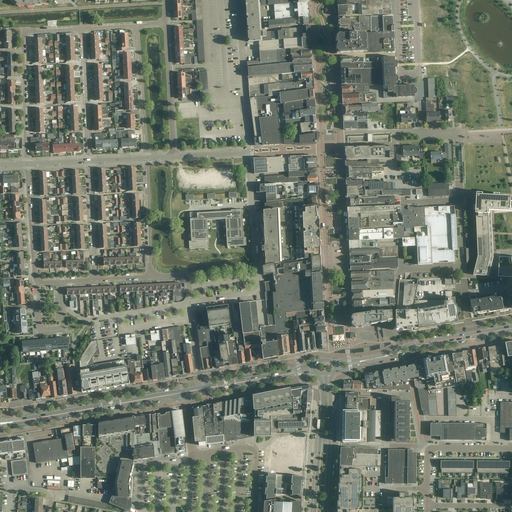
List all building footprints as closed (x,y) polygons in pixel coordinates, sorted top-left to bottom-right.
[(274,5),(275,20),(298,19),(310,18),(308,2),(294,3),(294,4),(274,5)] [(259,41),(278,40),(278,31),(266,32),(260,33),(258,3),(247,4),(247,6),(246,6),(246,14),(248,14),(248,16),(246,16),(246,17),(248,17),(248,19),(246,19),(247,27),(248,27),(249,29),(247,29),(248,36),(248,42),(259,41)] [(352,15),(391,15),(391,4),(366,5),(337,6),(338,17),(348,16),(352,16),(352,15)] [(173,18),(175,18),(182,18),(182,17),(183,17),(183,14),(190,14),(190,10),(187,10),(187,11),(174,12),(174,15),(173,15),(173,18)] [(393,16),(370,17),(371,33),(364,33),(363,34),(340,35),(340,38),(341,54),(364,53),(374,53),(387,53),(391,53),(391,52),(395,52),(394,40),(393,16)] [(360,31),(370,31),(370,17),(338,18),(338,25),(342,24),(342,23),(353,23),(353,24),(359,24),(359,31),(360,31)] [(278,27),(310,25),(310,18),(298,19),(275,20),(268,21),(269,27),(265,27),(265,29),(278,28),(278,27)] [(354,32),(354,33),(357,33),(357,31),(359,31),(359,24),(353,24),(353,23),(342,23),(342,24),(338,25),(339,28),(349,27),(352,27),(352,29),(354,32)] [(278,31),(278,40),(306,38),(306,37),(311,37),(310,27),(281,29),(281,31),(278,31)] [(311,37),(306,38),(278,40),(259,41),(260,54),(277,51),(312,49),(311,37)] [(129,44),(128,41),(114,41),(115,45),(119,45),(118,43),(119,43),(120,48),(117,48),(117,51),(118,51),(126,51),(126,48),(129,47),(130,47),(130,44),(129,44)] [(312,55),(312,49),(277,51),(260,54),(260,59),(257,59),(257,62),(277,59),(277,58),(286,57),(312,55)] [(248,66),(248,67),(274,65),(289,64),(312,62),(312,55),(286,57),(277,58),(277,59),(257,62),(247,62),(248,66)] [(341,85),(341,87),(369,85),(369,86),(383,85),(384,98),(414,97),(414,95),(415,94),(416,93),(416,92),(416,91),(416,90),(416,89),(415,89),(414,87),(414,85),(396,86),(396,83),(397,82),(397,81),(398,80),(398,79),(397,78),(397,77),(396,76),(395,75),(395,68),(396,67),(397,66),(397,65),(397,64),(396,63),(396,62),(395,61),(395,57),(382,58),(382,69),(378,69),(374,69),(373,69),(372,69),(372,68),(355,69),(350,69),(341,70),(341,85)] [(248,77),(313,71),(312,62),(289,64),(274,65),(248,67),(248,77)] [(280,93),(314,89),(313,71),(248,77),(250,98),(256,97),(277,96),(280,95),(280,93)] [(369,92),(369,86),(369,85),(341,87),(342,94),(369,92)] [(283,104),(315,100),(314,91),(314,89),(280,93),(280,95),(277,96),(256,97),(261,137),(262,145),(262,146),(280,145),(277,105),(283,104)] [(186,92),(179,93),(179,99),(182,99),(182,102),(188,101),(187,98),(186,98),(186,95),(192,94),(192,93),(193,93),(193,92),(188,92),(186,92)] [(342,104),(377,102),(376,93),(342,95),(342,104)] [(255,138),(261,137),(256,98),(250,98),(255,138)] [(283,104),(284,114),(298,112),(298,110),(315,108),(315,100),(283,104)] [(407,103),(407,108),(408,112),(408,115),(408,123),(411,122),(411,123),(412,123),(412,122),(416,122),(416,115),(415,115),(412,115),(411,111),(410,111),(410,106),(413,106),(413,103),(407,103)] [(440,122),(440,118),(439,113),(434,113),(434,105),(431,105),(430,105),(431,111),(432,110),(433,122),(440,122)] [(283,120),(285,120),(298,118),(304,118),(305,117),(315,116),(315,110),(301,111),(298,113),(298,112),(284,114),(283,114),(283,120)] [(439,113),(440,118),(445,118),(445,120),(448,120),(448,121),(450,121),(450,120),(451,120),(451,111),(444,111),(445,114),(441,114),(440,113),(439,113)] [(408,123),(408,115),(399,115),(399,118),(401,119),(401,123),(408,123)] [(298,118),(285,120),(286,125),(296,124),(300,124),(311,123),(311,124),(316,123),(315,116),(305,117),(304,118),(298,118)] [(343,129),(344,129),(346,129),(346,130),(351,130),(368,129),(367,122),(343,122),(343,129)] [(316,131),(316,123),(311,124),(311,123),(300,124),(301,133),(316,131)] [(128,131),(129,139),(129,148),(136,148),(136,146),(136,139),(132,139),(131,134),(135,134),(135,131),(128,131)] [(110,140),(110,149),(118,149),(117,141),(120,141),(119,132),(116,132),(116,140),(114,140),(113,137),(110,137),(110,140)] [(129,139),(122,140),(122,132),(119,132),(120,141),(122,141),(122,148),(129,148),(129,139)] [(284,145),(315,143),(316,142),(317,141),(316,133),(313,134),(284,138),(284,145)] [(5,150),(8,150),(8,135),(4,136),(5,139),(0,139),(1,151),(5,151),(5,150)] [(511,145),(460,143),(466,275),(474,275),(486,276),(511,277),(511,145)] [(431,158),(431,160),(431,164),(436,163),(436,160),(442,159),(445,158),(445,161),(451,160),(451,144),(445,144),(445,153),(442,153),(442,152),(429,153),(429,156),(430,157),(430,158),(431,158)] [(345,152),(345,160),(346,160),(362,159),(379,159),(394,158),(393,146),(349,147),(349,148),(349,149),(346,152),(345,152)] [(419,146),(412,147),(412,155),(416,155),(416,157),(419,157),(419,159),(423,158),(423,153),(419,153),(419,146)] [(412,155),(412,147),(403,147),(403,154),(397,154),(397,158),(397,168),(401,168),(401,158),(406,158),(406,156),(412,155)] [(317,169),(317,157),(310,157),(310,156),(290,157),(290,158),(288,158),(288,157),(287,157),(254,159),(254,174),(268,173),(291,171),(298,171),(298,170),(317,169)] [(380,167),(379,159),(362,159),(362,162),(357,162),(357,161),(353,162),(353,161),(345,161),(345,162),(345,168),(352,167),(372,167),(380,167)] [(190,171),(190,183),(231,182),(231,170),(211,171),(211,170),(190,171)] [(288,183),(287,183),(287,178),(287,175),(264,177),(264,184),(288,183)] [(347,191),(381,190),(382,181),(376,181),(363,182),(363,185),(348,186),(346,186),(347,191)] [(296,201),(317,199),(317,197),(318,197),(317,184),(307,185),(307,183),(298,184),(298,183),(288,183),(264,184),(256,185),(256,193),(266,192),(266,202),(293,199),(293,200),(292,200),(295,200),(296,201)] [(449,196),(448,183),(428,184),(428,197),(449,196)] [(372,198),(376,198),(376,194),(382,194),(383,195),(403,195),(403,196),(410,196),(410,190),(406,190),(402,190),(381,190),(347,191),(347,199),(372,198)] [(347,199),(347,207),(395,205),(395,197),(376,198),(372,198),(347,199)] [(295,200),(292,200),(265,204),(265,210),(282,208),(297,206),(298,207),(318,204),(317,199),(296,201),(295,200)] [(282,208),(265,210),(260,211),(261,236),(262,246),(261,246),(262,251),(262,253),(271,252),(296,249),(307,249),(307,248),(320,246),(319,239),(319,228),(319,220),(318,204),(298,207),(297,206),(282,208)] [(402,247),(417,246),(418,265),(432,265),(432,263),(455,262),(454,250),(453,250),(451,215),(454,215),(454,206),(424,208),(424,207),(411,208),(410,207),(409,207),(408,207),(407,207),(406,205),(400,206),(400,205),(347,208),(349,241),(349,249),(362,248),(375,248),(375,247),(378,247),(398,246),(402,246),(402,247)] [(11,215),(11,214),(20,213),(20,207),(14,207),(14,210),(11,210),(11,212),(8,212),(9,215),(10,215),(11,215)] [(234,210),(231,210),(231,211),(220,212),(212,212),(200,213),(200,212),(197,212),(189,213),(191,238),(191,241),(189,241),(189,249),(208,248),(207,220),(225,219),(227,247),(246,246),(246,238),(243,238),(243,235),(242,210),(234,210)] [(320,247),(320,246),(307,248),(307,249),(296,249),(271,252),(262,253),(262,265),(272,264),(281,263),(302,260),(302,259),(308,259),(310,257),(320,256),(320,247)] [(398,256),(398,246),(378,247),(375,247),(375,248),(362,248),(349,249),(349,256),(350,256),(378,255),(378,256),(379,258),(398,256)] [(18,258),(24,258),(23,252),(17,252),(16,251),(14,251),(14,256),(12,256),(12,257),(6,258),(6,259),(18,259),(18,258)] [(372,256),(378,256),(378,255),(350,256),(350,263),(370,263),(371,263),(370,256),(372,256)] [(272,264),(262,265),(263,275),(272,274),(273,276),(321,269),(320,256),(310,257),(308,259),(302,259),(302,260),(281,263),(272,264)] [(398,263),(398,256),(379,258),(378,256),(372,256),(370,256),(371,263),(370,263),(370,264),(396,263),(398,263)] [(16,272),(16,270),(24,270),(24,264),(18,264),(18,267),(15,267),(16,269),(13,269),(13,272),(16,272)] [(273,296),(273,299),(273,302),(274,306),(274,309),(274,312),(274,314),(286,313),(296,313),(319,311),(323,311),(322,296),(322,287),(321,269),(273,276),(274,281),(275,285),(275,288),(276,292),(272,293),(273,296)] [(453,282),(452,278),(419,279),(415,298),(413,308),(417,308),(417,318),(419,328),(456,322),(455,316),(456,314),(456,312),(456,310),(456,309),(455,307),(454,305),(453,304),(453,295),(451,295),(451,291),(445,291),(445,285),(451,285),(451,282),(453,282)] [(418,328),(416,318),(416,308),(412,308),(418,279),(417,280),(399,280),(397,310),(395,311),(395,320),(396,327),(395,327),(394,328),(394,329),(395,330),(395,331),(396,331),(397,331),(398,331),(398,330),(398,329),(402,329),(402,331),(405,330),(408,330),(410,331),(411,329),(414,329),(418,328)] [(9,289),(12,289),(12,286),(9,286),(9,280),(3,281),(3,287),(9,287),(9,289)] [(370,283),(370,282),(351,283),(351,288),(351,290),(370,289),(370,290),(393,289),(393,282),(370,283)] [(363,298),(365,297),(370,297),(370,298),(380,298),(394,298),(393,289),(370,290),(364,290),(351,291),(352,299),(363,298)] [(16,297),(13,298),(13,301),(16,301),(16,299),(18,299),(24,298),(24,292),(15,293),(16,297)] [(511,308),(511,295),(477,301),(476,295),(476,297),(472,298),(473,308),(474,308),(475,313),(493,310),(493,311),(511,308)] [(352,300),(352,306),(364,305),(364,303),(371,303),(371,305),(380,305),(380,298),(370,298),(370,297),(365,297),(365,299),(352,300)] [(360,312),(353,313),(353,314),(352,314),(353,327),(354,327),(355,328),(363,327),(364,326),(365,326),(365,325),(370,324),(378,323),(377,323),(379,322),(380,323),(387,321),(391,320),(392,320),(392,319),(391,310),(392,310),(392,305),(390,305),(390,304),(394,304),(394,305),(395,305),(394,298),(380,298),(380,305),(380,307),(380,311),(369,312),(364,313),(364,312),(360,312)] [(243,334),(247,363),(256,361),(254,349),(253,332),(252,327),(252,323),(251,320),(251,316),(251,313),(250,309),(250,305),(249,302),(239,303),(242,329),(242,334),(243,334)] [(235,337),(239,364),(245,363),(242,337),(241,337),(240,329),(241,329),(240,323),(241,323),(239,303),(229,305),(231,315),(232,323),(234,334),(234,337),(235,337)] [(207,308),(210,331),(231,328),(228,305),(207,308)] [(364,305),(352,306),(352,313),(353,313),(360,312),(364,312),(364,313),(369,312),(380,311),(380,307),(380,305),(364,306),(364,305)] [(206,341),(210,370),(215,369),(212,352),(210,334),(209,332),(210,332),(210,331),(207,308),(206,308),(207,311),(202,311),(203,316),(205,331),(206,341)] [(196,316),(200,342),(206,341),(205,331),(203,316),(202,311),(195,312),(196,316)] [(324,316),(323,311),(319,311),(296,313),(296,316),(297,319),(310,318),(324,317),(324,316)] [(286,333),(286,332),(286,331),(287,331),(287,332),(288,332),(288,333),(286,316),(286,313),(274,314),(274,316),(274,319),(275,322),(275,325),(278,357),(287,355),(287,354),(288,352),(288,346),(287,344),(288,344),(287,335),(286,335),(286,333)] [(299,326),(302,326),(308,325),(312,325),(311,323),(314,325),(317,324),(317,326),(325,325),(324,318),(297,320),(297,326),(299,326)] [(278,357),(275,325),(269,326),(260,327),(259,326),(259,331),(260,338),(262,360),(278,357)] [(306,352),(310,351),(309,336),(311,336),(310,332),(309,332),(309,331),(308,325),(302,326),(303,332),(303,333),(306,352)] [(173,328),(175,340),(179,371),(179,370),(180,375),(186,374),(185,365),(184,364),(184,362),(185,362),(184,352),(182,341),(183,341),(181,327),(173,328)] [(175,340),(173,328),(167,329),(167,330),(168,341),(175,340)] [(169,351),(168,341),(167,330),(160,330),(160,331),(161,340),(162,350),(162,351),(164,372),(165,378),(172,377),(170,365),(170,360),(169,351)] [(152,341),(161,340),(160,331),(150,332),(152,341)] [(262,360),(260,338),(259,331),(253,332),(254,349),(256,361),(262,360)] [(298,343),(297,331),(293,331),(294,341),(293,341),(292,337),(291,337),(291,341),(289,341),(289,346),(290,354),(299,353),(298,344),(298,343)] [(216,368),(223,367),(222,359),(221,360),(217,340),(217,333),(211,334),(213,352),(216,368)] [(222,359),(223,367),(230,366),(225,339),(225,335),(217,336),(217,333),(217,340),(221,360),(222,359)] [(326,347),(325,333),(316,334),(318,350),(325,348),(326,347)] [(225,339),(230,366),(238,364),(234,337),(234,334),(225,335),(225,339)] [(125,336),(126,345),(136,344),(135,335),(125,336)] [(82,393),(130,384),(127,366),(125,366),(124,360),(89,366),(89,364),(94,355),(99,354),(99,350),(96,348),(98,346),(97,340),(91,342),(79,360),(82,393)] [(179,371),(175,340),(168,341),(169,351),(170,351),(171,354),(175,354),(175,355),(174,355),(174,356),(170,357),(173,376),(179,375),(179,371)] [(210,370),(206,341),(200,342),(200,343),(199,343),(200,348),(203,371),(210,370)] [(192,351),(191,342),(190,342),(185,342),(186,345),(184,345),(183,344),(184,352),(186,352),(187,355),(191,354),(190,351),(192,351)] [(497,346),(500,366),(500,367),(504,367),(503,366),(506,366),(504,349),(503,344),(497,345),(497,346)] [(497,346),(487,347),(488,350),(491,372),(500,371),(500,366),(497,346)] [(483,359),(481,348),(477,349),(479,364),(481,364),(482,370),(486,369),(486,366),(486,365),(485,365),(485,361),(484,361),(484,359),(483,359)] [(477,365),(475,350),(462,352),(464,362),(465,368),(466,371),(465,371),(468,385),(478,384),(477,373),(472,374),(471,367),(476,366),(475,365),(477,365)] [(154,353),(154,354),(155,362),(156,365),(155,365),(157,377),(158,379),(165,378),(164,372),(162,351),(159,351),(161,362),(162,362),(162,363),(159,363),(159,361),(158,362),(157,353),(154,353)] [(191,355),(191,354),(187,355),(186,352),(184,352),(185,362),(185,363),(186,364),(187,374),(194,373),(194,372),(195,372),(192,354),(191,355)] [(150,357),(150,360),(150,361),(151,366),(152,380),(157,379),(158,379),(157,377),(155,365),(156,365),(155,362),(154,354),(154,353),(152,353),(152,357),(150,357)] [(465,377),(461,353),(452,354),(453,360),(451,360),(452,365),(451,365),(452,370),(452,369),(453,369),(454,369),(455,378),(456,378),(457,385),(466,384),(465,377)] [(444,355),(447,369),(447,372),(453,372),(452,369),(452,370),(451,365),(452,365),(451,360),(451,354),(444,355)] [(130,384),(145,381),(142,361),(141,355),(137,356),(137,361),(134,361),(134,359),(128,360),(128,366),(127,366),(130,384)] [(422,359),(424,368),(426,381),(427,391),(447,388),(447,416),(455,416),(455,386),(453,377),(448,378),(447,372),(447,369),(444,355),(437,356),(437,357),(430,358),(422,359)] [(403,367),(388,370),(392,390),(410,391),(408,381),(414,380),(415,387),(418,389),(422,411),(423,411),(424,416),(438,416),(436,397),(435,393),(427,394),(427,391),(426,381),(424,368),(422,359),(414,361),(414,365),(410,366),(403,367)] [(142,361),(145,381),(151,380),(149,361),(150,361),(150,360),(142,361)] [(57,379),(58,379),(60,396),(67,395),(65,380),(65,378),(63,361),(55,362),(57,379)] [(77,394),(73,365),(64,366),(66,381),(67,380),(69,395),(77,394)] [(376,390),(392,390),(388,370),(373,372),(376,390)] [(367,389),(376,390),(373,372),(364,374),(365,379),(367,389)] [(58,397),(58,396),(56,381),(53,382),(53,377),(48,377),(49,386),(50,386),(51,395),(51,398),(58,397)] [(38,378),(33,379),(34,389),(33,389),(35,399),(41,398),(41,397),(38,378)] [(361,381),(344,381),(343,389),(361,389),(361,381)] [(300,404),(310,404),(311,387),(309,385),(302,387),(300,404)] [(290,389),(254,396),(241,398),(240,415),(253,413),(254,413),(254,437),(271,436),(271,429),(277,429),(277,421),(294,421),(293,418),(293,415),(292,415),(291,395),(292,395),(293,409),(298,409),(297,405),(300,405),(300,404),(302,387),(292,388),(292,389),(290,389)] [(28,392),(27,392),(28,398),(29,398),(30,400),(35,399),(33,389),(28,390),(28,392)] [(345,410),(370,411),(370,399),(357,398),(358,393),(345,392),(345,399),(346,399),(346,402),(345,402),(345,410)] [(391,401),(389,401),(388,442),(408,442),(408,438),(408,427),(408,402),(400,401),(398,397),(396,397),(396,396),(391,396),(391,401)] [(223,404),(223,409),(223,417),(224,417),(223,435),(223,442),(252,437),(252,420),(240,420),(240,415),(241,398),(240,398),(240,400),(236,399),(236,400),(231,400),(231,401),(227,401),(227,402),(223,402),(223,403),(223,404)] [(209,423),(207,423),(205,424),(206,437),(221,435),(223,435),(224,417),(223,417),(223,409),(223,404),(223,403),(223,402),(216,403),(213,404),(213,414),(213,419),(213,423),(209,423)] [(511,429),(511,402),(500,402),(500,429),(511,429)] [(206,445),(206,444),(202,406),(193,408),(194,420),(193,420),(194,438),(195,442),(198,441),(199,445),(201,445),(203,445),(204,445),(206,445)] [(308,415),(309,409),(298,409),(293,409),(293,415),(293,418),(308,418),(308,415)] [(172,412),(175,437),(175,438),(175,440),(176,454),(186,452),(181,410),(172,412)] [(370,411),(345,410),(342,410),(342,442),(375,443),(375,437),(380,437),(381,411),(370,411)] [(172,412),(157,414),(159,433),(160,455),(175,453),(173,427),(172,422),(173,422),(172,417),(172,412)] [(145,416),(135,417),(135,445),(134,460),(160,456),(160,455),(159,433),(157,414),(147,415),(147,416),(145,416)] [(98,425),(95,425),(95,437),(95,459),(95,477),(97,478),(97,488),(113,489),(112,495),(109,503),(128,511),(131,503),(133,478),(130,476),(133,465),(134,461),(134,460),(135,445),(135,417),(132,418),(102,423),(102,422),(98,423),(98,425)] [(277,421),(277,429),(308,428),(308,418),(293,418),(294,421),(277,421)] [(441,436),(441,423),(430,423),(430,436),(440,436),(441,436)] [(475,424),(441,423),(441,436),(440,436),(440,440),(475,441),(486,441),(486,424),(475,424)] [(80,445),(80,446),(81,456),(81,459),(81,464),(81,479),(95,479),(95,477),(95,459),(95,437),(95,425),(83,425),(83,426),(83,437),(84,437),(84,445),(81,445),(80,445)] [(511,440),(511,429),(500,429),(500,433),(509,433),(509,441),(511,440)] [(72,433),(67,434),(66,438),(33,443),(36,463),(68,458),(69,466),(81,464),(81,459),(81,456),(80,446),(75,446),(74,446),(72,433)] [(221,435),(206,437),(206,444),(222,442),(221,435)] [(271,445),(269,474),(278,474),(280,442),(292,443),(292,442),(297,442),(295,475),(304,476),(306,442),(307,435),(277,436),(271,445)] [(0,451),(1,452),(1,453),(25,451),(24,440),(22,440),(22,439),(14,440),(14,441),(10,442),(10,440),(2,441),(2,442),(0,442),(0,451)] [(337,501),(337,511),(362,511),(362,510),(358,509),(358,493),(360,493),(360,476),(361,476),(361,469),(349,469),(349,466),(352,466),(352,459),(356,459),(356,454),(377,455),(378,449),(355,447),(355,448),(341,447),(339,467),(339,469),(339,483),(338,483),(338,501),(337,501)] [(407,484),(416,484),(416,467),(416,452),(413,452),(412,450),(412,449),(388,450),(388,467),(385,467),(385,484),(407,484)] [(28,474),(26,460),(11,461),(13,476),(28,474)] [(304,476),(269,474),(266,473),(264,499),(274,498),(274,494),(281,495),(281,492),(286,492),(286,486),(291,486),(290,495),(302,494),(304,476)] [(473,487),(467,487),(467,498),(474,498),(474,495),(477,496),(477,482),(473,481),(473,487)] [(450,498),(451,498),(453,498),(453,489),(442,489),(442,483),(438,483),(438,489),(438,490),(441,491),(441,492),(441,494),(442,494),(442,498),(450,498)] [(465,496),(465,483),(461,483),(460,488),(458,488),(458,487),(455,487),(455,492),(457,493),(457,499),(462,499),(462,496),(465,496)] [(492,483),(483,483),(483,487),(480,487),(480,499),(487,499),(487,495),(492,495),(492,483)] [(511,495),(511,484),(501,484),(501,487),(497,487),(497,499),(504,499),(504,495),(511,495)] [(408,493),(399,493),(399,498),(393,498),(393,511),(390,511),(412,511),(413,507),(415,507),(415,503),(413,503),(413,498),(408,498),(408,493)] [(68,502),(106,509),(107,504),(69,496),(68,502)] [(300,511),(301,502),(280,501),(281,499),(264,501),(263,511),(300,511)]
